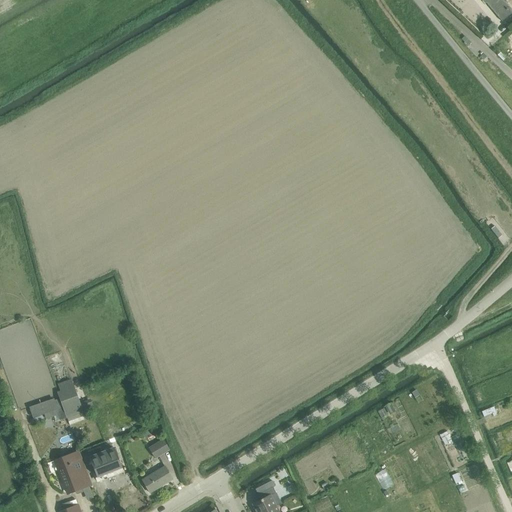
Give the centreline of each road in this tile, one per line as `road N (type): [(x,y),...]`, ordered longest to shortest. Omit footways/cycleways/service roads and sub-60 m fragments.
road 1 (residential): [(219,476),(436,342)]
road 2 (residential): [(511,511),(436,342)]
road 3 (unclassified): [(511,114),(419,0)]
